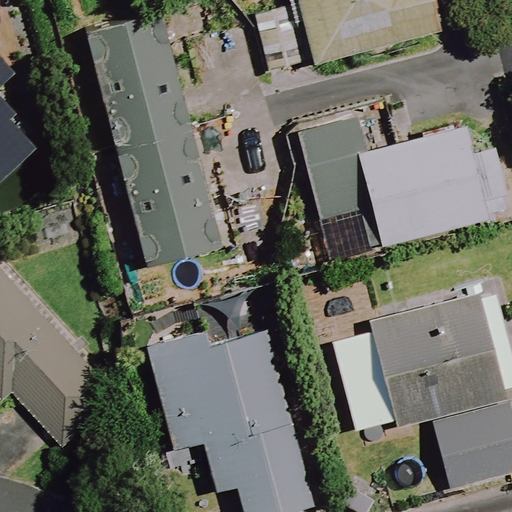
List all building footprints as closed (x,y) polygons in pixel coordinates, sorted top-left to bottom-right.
[(213,0),(191,0),(168,5),(176,46),(221,37),(213,0)] [(293,0),(294,2),(247,15),(263,77),(310,64),(433,32),(424,0),(293,0)] [(215,247),(155,11),(82,30),(142,266),(215,247)] [(0,68),(0,179),(42,145),(0,93),(0,85),(8,78),(0,68)] [(324,257),(483,219),(479,203),(509,195),(498,149),(468,156),(461,127),(359,151),(352,120),(294,134),(324,257)] [(0,400),(14,401),(56,448),(110,399),(0,276),(0,400)] [(443,492),(511,473),(511,446),(498,392),(511,388),(511,358),(494,290),(326,334),(351,432),(392,421),(395,432),(425,424),(443,492)] [(277,511),(305,505),(260,327),(145,356),(169,449),(199,442),(211,491),(233,485),(239,511),(277,511)]
